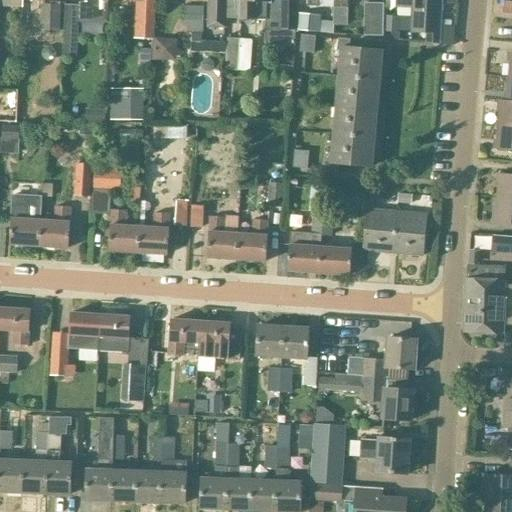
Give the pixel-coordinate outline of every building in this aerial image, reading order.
[(227,28),(227,0),(207,0),(207,28),(227,28)] [(298,0),(269,1),(269,0),(240,0),(240,21),(266,21),(266,46),(295,46),(296,31),(298,31),(298,0)] [(443,0),(396,0),(396,6),(412,7),(412,11),(411,34),(426,35),(426,44),(453,45),(454,27),(442,27),(443,0)] [(511,0),(504,0),(503,13),(511,14),(511,0)] [(41,4),(40,30),(60,31),(61,2),(50,1),(50,4),(41,4)] [(65,4),(65,29),(65,45),(75,45),(75,29),(80,29),(80,27),(92,27),(93,7),(79,7),(79,4),(65,4)] [(366,4),(364,36),(383,36),(384,5),(366,4)] [(153,49),(153,7),(138,7),(138,30),(139,30),(139,49),(153,49)] [(191,52),(225,53),(225,42),(201,42),(201,30),(203,30),(204,7),(182,7),(181,25),(189,26),(189,32),(192,32),(191,52)] [(299,14),(298,31),(337,34),(338,25),(334,25),(334,22),(321,21),(321,16),(299,14)] [(399,33),(400,16),(386,16),(385,32),(399,33)] [(254,72),(258,33),(239,31),(239,40),(228,39),(225,70),(254,72)] [(302,35),(300,53),(314,54),(316,36),(302,35)] [(156,38),(156,59),(179,60),(180,39),(156,38)] [(343,51),(335,134),(333,160),(327,159),(326,172),(339,173),(340,165),(372,168),(383,51),(349,48),(350,40),(338,39),(337,51),(343,51)] [(113,119),(144,119),(144,87),(113,87),(113,119)] [(501,100),(498,125),(511,125),(511,101),(507,101),(501,100)] [(105,112),(85,111),(85,124),(105,124),(105,112)] [(511,125),(498,125),(496,149),(511,150),(511,125)] [(2,140),(13,140),(14,136),(19,136),(19,128),(3,127),(2,140)] [(308,169),(310,151),(294,150),(293,168),(308,169)] [(257,187),(259,157),(244,156),(242,185),(257,187)] [(76,163),(73,196),(89,197),(92,164),(76,163)] [(94,190),(121,191),(122,170),(118,169),(118,164),(98,163),(97,168),(95,168),(94,190)] [(511,175),(500,174),(497,198),(511,199),(511,175)] [(269,183),(268,207),(282,208),(283,183),(269,183)] [(44,185),(16,185),(16,193),(44,193),(44,185)] [(14,197),(14,204),(13,219),(11,219),(10,245),(39,247),(41,221),(40,221),(42,198),(14,197)] [(511,199),(497,198),(495,222),(511,224),(511,199)] [(176,199),(175,225),(185,225),(187,200),(176,199)] [(347,210),(359,211),(359,200),(348,200),(347,210)] [(192,205),(190,228),(203,228),(205,206),(192,205)] [(56,222),(41,221),(39,247),(69,249),(71,223),(70,223),(71,208),(57,207),(56,222)] [(138,254),(140,228),(125,227),(126,211),(112,210),(111,226),(110,226),(108,252),(138,254)] [(394,253),(397,213),(368,210),(364,250),(394,253)] [(322,236),(324,213),(313,212),(311,235),(322,236)] [(153,229),(140,228),(138,254),(167,255),(169,230),(168,230),(169,215),(154,213),(153,229)] [(334,214),(324,213),(322,236),(332,237),(334,214)] [(426,216),(397,213),(394,253),(423,256),(426,216)] [(211,216),(210,218),(210,233),(209,233),(207,259),(235,260),(237,235),(238,235),(239,217),(226,216),(225,217),(211,216)] [(237,235),(235,260),(266,262),(268,237),(267,237),(268,221),(254,220),(253,236),(238,235),(237,235)] [(290,238),(290,244),(288,271),(319,272),(321,246),(304,245),(304,238),(290,238)] [(353,248),(321,246),(319,272),(351,274),(353,248)] [(466,279),(464,333),(504,335),(504,325),(511,325),(511,286),(506,286),(506,280),(505,280),(506,268),(479,267),(478,279),(466,279)] [(31,310),(1,309),(0,325),(0,330),(13,331),(13,345),(28,346),(31,310)] [(101,315),(71,313),(69,349),(98,351),(101,315)] [(101,315),(98,351),(128,353),(130,317),(101,315)] [(199,357),(201,322),(171,320),(169,355),(184,356),(185,342),(199,343),(198,357),(199,357)] [(231,324),(201,322),(199,357),(213,358),(229,359),(231,324)] [(282,357),(285,327),(259,325),(257,355),(282,357)] [(310,329),(285,327),(282,357),(304,359),(308,359),(308,358),(310,329)] [(387,360),(365,359),(349,358),(348,375),(364,376),(364,377),(386,378),(387,367),(415,369),(417,339),(388,337),(387,360)] [(52,348),(51,375),(67,376),(69,349),(52,348)] [(17,374),(19,356),(0,355),(0,383),(9,384),(9,373),(17,374)] [(197,364),(185,364),(184,385),(196,386),(197,364)] [(143,416),(146,366),(123,365),(120,414),(143,416)] [(280,399),(282,369),(269,368),(268,392),(280,393),(279,399),(280,399)] [(282,369),(280,399),(288,399),(288,393),(292,393),(293,370),(282,369)] [(364,377),(364,380),(318,377),(317,394),(326,394),(327,391),(363,393),(363,401),(384,403),(384,419),(412,421),(414,390),(386,388),(386,378),(364,377)] [(511,379),(507,379),(503,427),(511,427),(511,379)] [(195,412),(220,413),(221,394),(207,394),(207,398),(195,398),(195,412)] [(86,469),(85,500),(111,501),(112,471),(113,454),(114,436),(114,419),(114,418),(100,417),(99,426),(98,470),(86,469)] [(47,463),(45,493),(69,494),(71,464),(61,463),(61,435),(66,435),(67,426),(62,426),(62,418),(48,418),(48,425),(47,435),(47,451),(47,463)] [(217,424),(215,479),(202,478),(200,508),(225,509),(228,424),(217,424)] [(228,424),(225,509),(249,510),(250,480),(240,480),(241,445),(228,444),(229,424),(228,424)] [(310,484),(311,484),(343,486),(347,426),(313,424),(310,484)] [(150,437),(149,461),(162,461),(163,437),(161,437),(161,433),(154,432),(154,437),(150,437)] [(0,439),(0,450),(10,451),(10,450),(11,433),(0,433),(0,439)] [(37,434),(36,450),(47,451),(47,435),(37,434)] [(126,436),(114,436),(113,454),(126,454),(126,436)] [(163,437),(162,461),(174,461),(175,438),(163,437)] [(380,442),(364,441),(361,440),(360,459),(379,461),(378,472),(409,474),(411,439),(380,438),(380,442)] [(278,447),(265,446),(264,470),(277,470),(278,447)] [(509,459),(509,476),(485,475),(484,485),(487,486),(485,511),(511,511),(511,456),(511,459),(509,459)] [(0,491),(22,492),(23,462),(0,460),(0,491)] [(23,462),(22,492),(45,493),(47,463),(23,462)] [(112,471),(111,501),(136,501),(137,472),(112,471)] [(162,473),(137,472),(136,501),(161,502),(162,473)] [(162,473),(161,502),(185,504),(187,474),(162,473)] [(250,480),(249,510),(273,511),(274,481),(250,480)] [(299,511),(301,482),(274,481),(273,511),(284,511),(299,511)] [(343,486),(311,484),(310,499),(313,499),(313,501),(342,503),(342,501),(355,502),(354,511),(406,511),(408,500),(384,498),(383,500),(383,496),(383,489),(343,486)]
